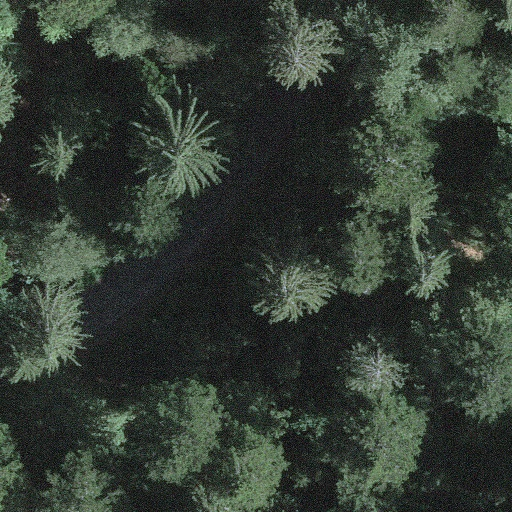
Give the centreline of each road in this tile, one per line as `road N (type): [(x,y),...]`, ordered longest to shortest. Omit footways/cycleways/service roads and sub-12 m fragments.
road 1 (unclassified): [(341,0),(296,108),(193,259),(36,362),(0,373)]
road 2 (track): [(98,511),(81,332)]
